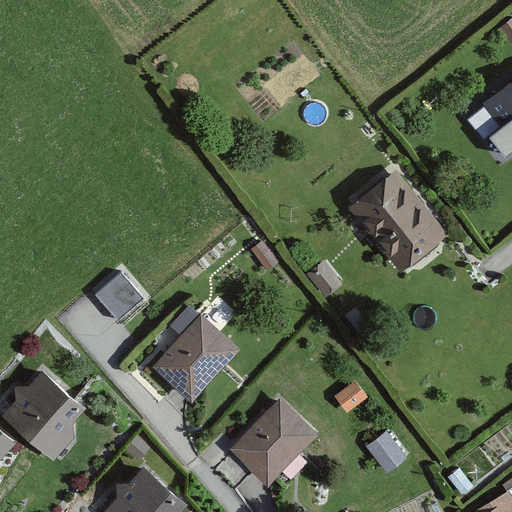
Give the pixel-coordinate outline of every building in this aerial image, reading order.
[(511,20),(502,28),(511,41),(511,20)] [(511,86),(484,110),(510,142),(511,140),(511,86)] [(449,237),(397,172),(351,209),(402,273),(449,237)] [(253,251),(268,271),(277,264),(262,244),(253,251)] [(144,300),(122,275),(96,297),(117,323),(144,300)] [(156,366),(193,402),(243,351),(206,315),(203,318),(192,307),(172,328),(183,338),(156,366)] [(55,461),(74,440),(76,423),(88,409),(47,371),(30,388),(18,388),(20,400),(5,415),(55,461)] [(349,408),(368,391),(357,378),(337,395),(349,408)] [(234,449),(271,485),(319,434),(282,399),(234,449)] [(0,462),(16,444),(0,430),(0,462)] [(406,459),(388,433),(367,447),(386,474),(406,459)] [(119,483),(119,495),(105,511),(185,511),(192,504),(145,465),(130,482),(119,483)] [(511,511),(511,499),(509,494),(479,510),(480,511),(511,511)]
